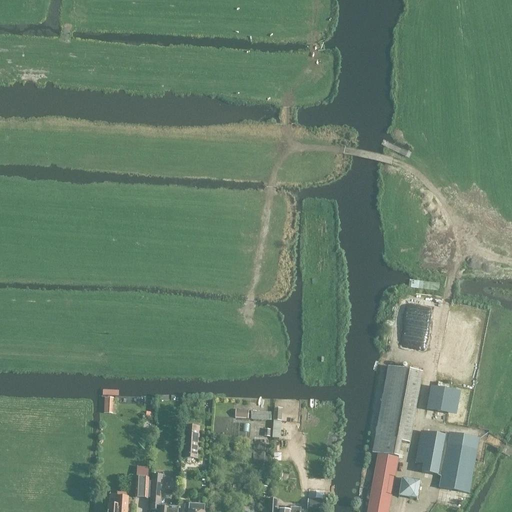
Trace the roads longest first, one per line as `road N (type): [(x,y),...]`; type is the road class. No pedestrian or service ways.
road 1 (track): [(411,511),(428,491),(409,465),(438,357),(456,237),(434,192),(393,161),(295,147),(271,180),(248,318)]
road 2 (track): [(295,147),(285,137),(285,99),(313,72),(313,38)]
